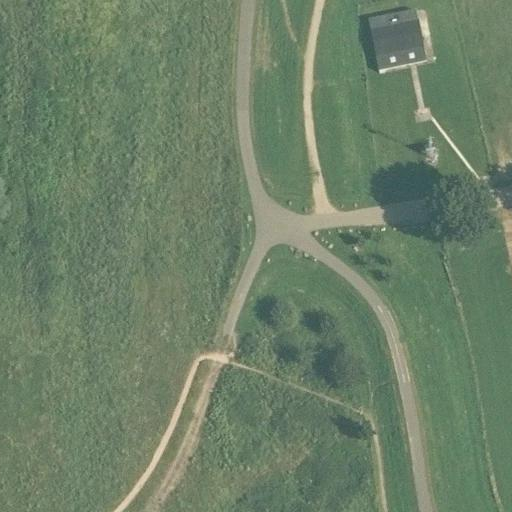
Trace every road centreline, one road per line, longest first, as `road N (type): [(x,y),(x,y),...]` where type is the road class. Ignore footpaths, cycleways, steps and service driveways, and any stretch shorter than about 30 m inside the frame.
road 1 (unclassified): [(296,226),(270,219),(250,178),(241,90),(247,0)]
road 2 (unclassified): [(296,226),(511,201)]
road 3 (track): [(138,511),(183,450),(222,350)]
road 4 (track): [(270,219),(228,332)]
